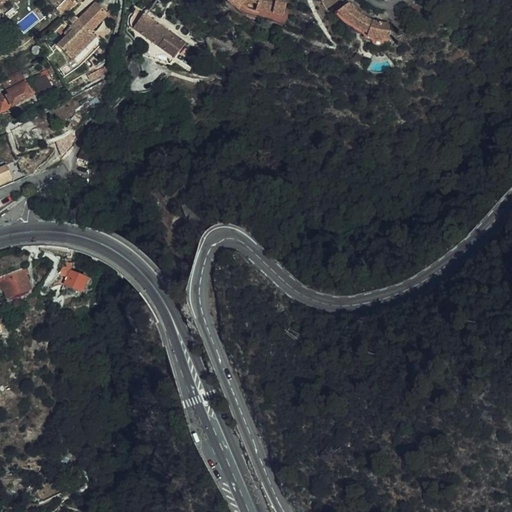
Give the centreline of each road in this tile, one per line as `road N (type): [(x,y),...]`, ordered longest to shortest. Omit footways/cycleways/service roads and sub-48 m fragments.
road 1 (tertiary): [(511,202),(439,270),(363,304),(302,296),(240,240),(212,246),(201,307),(284,511)]
road 2 (secondary): [(0,236),(89,233),(140,266),(172,318),(250,511)]
